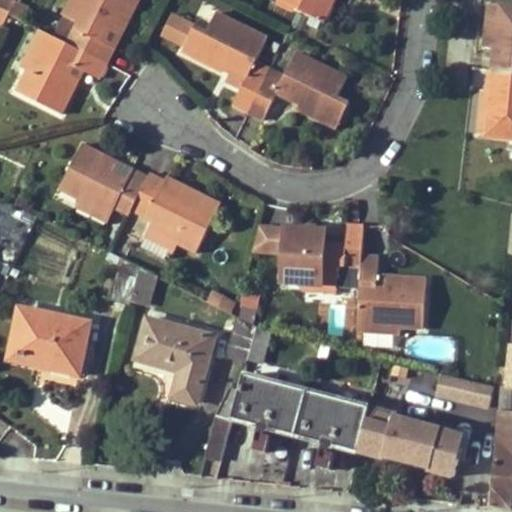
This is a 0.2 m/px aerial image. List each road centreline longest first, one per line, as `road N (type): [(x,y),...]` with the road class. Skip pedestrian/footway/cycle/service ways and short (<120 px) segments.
road 1 (residential): [(151,99),(274,177),(333,180),(384,138),(417,76),(425,0)]
road 2 (residential): [(0,488),(226,511)]
